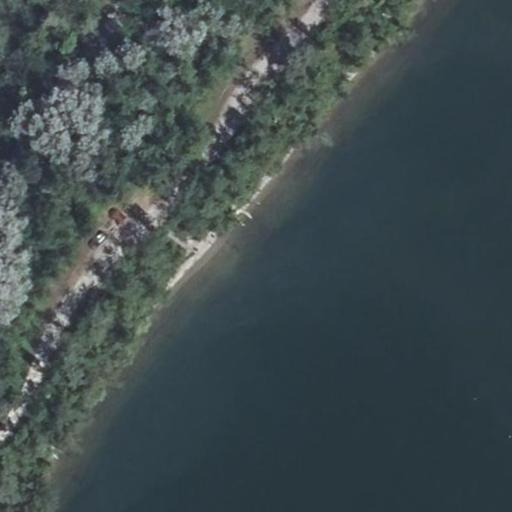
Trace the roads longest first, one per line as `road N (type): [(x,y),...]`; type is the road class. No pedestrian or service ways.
road 1 (track): [(310,0),(231,112),(207,168),(107,258),(64,309),(0,435)]
road 2 (track): [(121,0),(0,174)]
